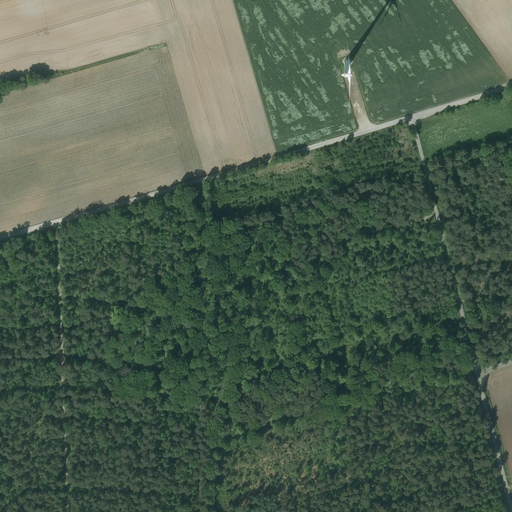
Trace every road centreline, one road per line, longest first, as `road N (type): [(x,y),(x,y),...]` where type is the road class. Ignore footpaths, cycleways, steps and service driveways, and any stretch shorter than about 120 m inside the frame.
road 1 (unclassified): [(412,117),(0,238)]
road 2 (track): [(511,511),(412,117)]
road 3 (track): [(56,222),(70,511)]
